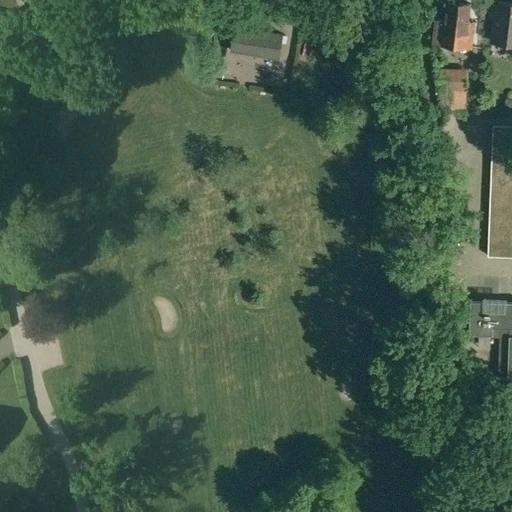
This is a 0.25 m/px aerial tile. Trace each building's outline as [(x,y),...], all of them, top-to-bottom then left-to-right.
[(435,20),(434,32),(433,39),(443,40),(442,45),(471,48),(472,36),(474,23),(467,23),(469,5),(458,3),(458,1),(451,0),(450,3),(447,2),(445,21),(435,20)] [(511,3),(490,1),(488,17),(494,18),(491,42),(509,44),(508,52),(511,52),(511,3)] [(345,25),(341,52),(356,54),(360,28),(345,25)] [(229,52),(279,59),(283,33),(233,26),(229,52)] [(449,70),(435,69),(437,90),(464,90),(465,77),(449,76),(449,70)] [(511,127),(492,127),(491,139),(511,140),(511,127)] [(511,140),(491,139),(491,151),(511,151),(511,140)] [(511,151),(491,151),(490,163),(511,163),(511,151)] [(511,175),(511,163),(490,163),(490,175),(511,175)] [(511,175),(490,175),(490,186),(511,187),(511,175)] [(511,198),(511,187),(490,186),(489,198),(511,198)] [(511,198),(489,198),(489,210),(511,210),(511,198)] [(511,222),(511,210),(489,210),(488,221),(511,222)] [(511,222),(488,221),(488,233),(511,233),(511,222)] [(511,245),(511,233),(488,233),(488,245),(511,245)] [(511,245),(488,245),(487,257),(511,258),(511,245)] [(511,303),(469,302),(468,337),(500,338),(498,378),(492,378),(491,412),(511,413),(511,303)]
